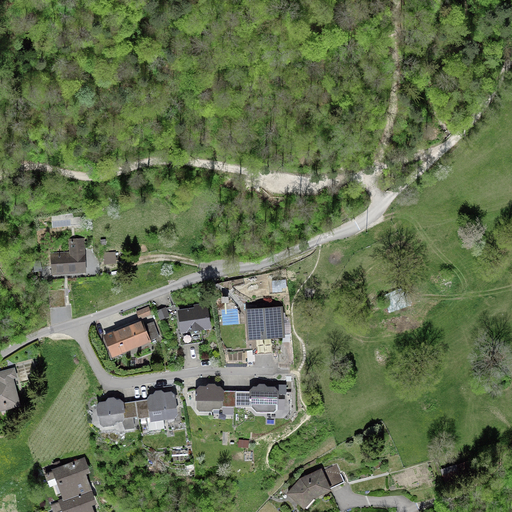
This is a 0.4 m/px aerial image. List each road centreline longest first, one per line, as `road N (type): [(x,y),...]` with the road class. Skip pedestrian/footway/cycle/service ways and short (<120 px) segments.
road 1 (track): [(381,205),(438,153),(333,181),(172,161),(94,178),(28,165),(0,178)]
road 2 (residential): [(71,326),(356,224)]
road 3 (residential): [(71,326),(105,383),(287,370)]
road 4 (track): [(381,205),(369,174),(390,126),(397,0)]
road 5 (unclassified): [(438,153),(486,102),(511,47)]
